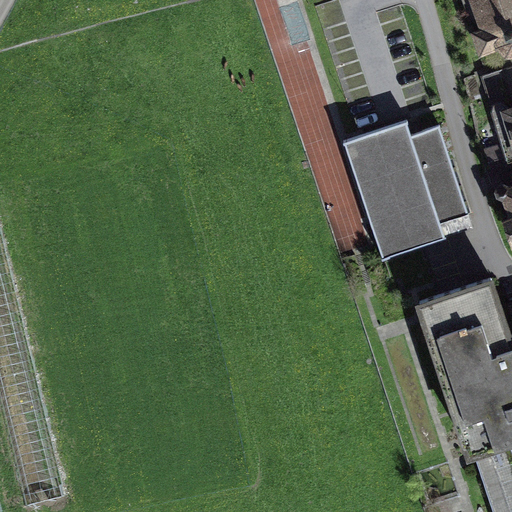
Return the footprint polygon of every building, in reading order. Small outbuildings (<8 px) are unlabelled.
[(471,35),(480,61),(497,54),(505,61),(511,61),(511,0),(468,0),(479,32),(471,35)] [(511,110),(499,114),(509,145),(485,152),(491,171),(511,165),(511,110)] [(345,146),(382,263),(444,242),(439,226),(467,216),(439,128),(411,138),(407,123),(345,146)] [(511,175),(504,174),(498,176),(495,181),(496,187),(501,190),(506,206),(502,208),(511,238),(511,237),(511,175)] [(511,511),(511,321),(493,262),(417,287),(467,444),(472,443),(494,511),(511,511)] [(35,387),(10,294),(0,297),(0,375),(5,394),(35,387)]
